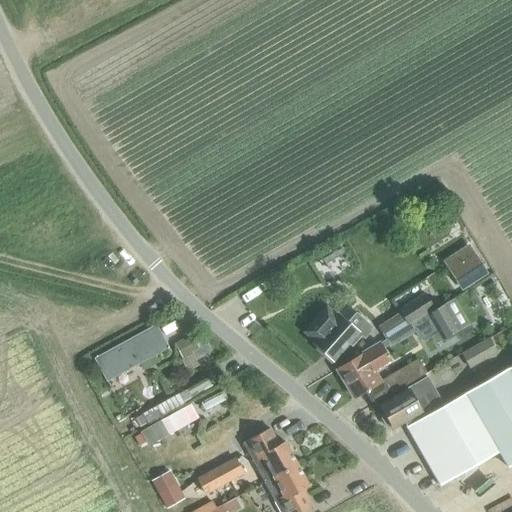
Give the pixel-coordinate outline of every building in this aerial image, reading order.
[(474,251),(448,268),(462,290),(488,273),(474,251)] [(400,313),(378,327),(386,339),(399,331),(408,325),(426,314),(432,310),(428,303),(423,295),(399,310),(400,313)] [(446,304),(427,315),(436,333),(431,336),(431,337),(435,344),(460,330),(459,328),(446,304)] [(304,332),(308,335),(315,342),(313,344),(315,346),(316,350),(320,354),(324,354),(333,361),(357,334),(363,339),(372,329),(358,316),(350,324),(339,315),(337,317),(326,308),(304,332)] [(349,362),(338,369),(355,398),(365,392),(366,391),(378,383),(380,383),(374,373),(389,364),(384,356),(381,349),(388,345),(389,347),(415,332),(419,338),(424,341),(431,337),(431,336),(436,333),(427,315),(426,314),(408,325),(399,331),(386,339),(378,344),(349,362)] [(95,359),(107,381),(168,347),(155,325),(95,359)] [(182,360),(200,351),(192,335),(174,344),(182,360)] [(489,338),(461,354),(469,368),(497,352),(489,338)] [(383,380),(390,394),(425,375),(416,360),(383,380)] [(444,405),(406,427),(426,462),(437,479),(494,447),(506,468),(511,464),(511,376),(508,369),(464,394),(444,405)] [(408,390),(380,406),(384,414),(382,416),(381,418),(386,427),(389,428),(391,427),(392,428),(403,422),(406,427),(444,405),(427,376),(407,388),(408,390)] [(148,425),(184,404),(178,394),(142,414),(143,416),(148,425)] [(182,408),(141,430),(149,444),(190,422),(199,417),(191,403),(182,408)] [(148,425),(143,416),(135,420),(140,429),(148,425)] [(268,430),(242,443),(247,453),(263,482),(273,477),(284,471),(297,465),(284,442),(278,446),(273,440),(268,430)] [(244,474),(235,458),(212,471),(195,479),(204,496),(219,487),(244,474)] [(308,511),(308,509),(313,506),(304,490),(309,487),(297,465),(284,471),(273,477),(263,482),(278,511),(308,511)] [(183,498),(175,484),(170,487),(165,479),(154,486),(158,493),(156,494),(165,509),(183,498)] [(209,511),(233,511),(240,508),(234,498),(227,502),(225,500),(219,503),(221,506),(209,511)]
